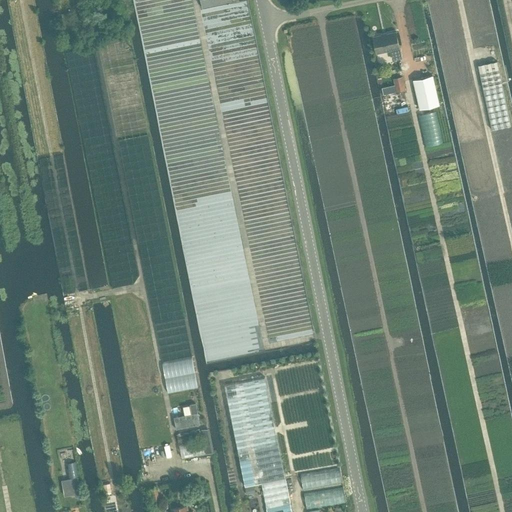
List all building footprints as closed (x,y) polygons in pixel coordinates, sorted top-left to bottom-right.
[(201,0),(203,8),(232,1),(232,0),(201,0)] [(62,14),(65,32),(76,30),(72,12),(62,14)] [(397,33),(374,38),(378,54),(390,51),(392,59),(402,57),(397,33)] [(477,65),(491,129),(511,125),(497,61),(477,65)] [(413,80),(419,109),(439,104),(433,75),(413,80)] [(393,78),(396,92),(405,90),(402,76),(393,78)] [(436,111),(417,115),(424,147),(443,143),(436,111)] [(265,378),(225,386),(246,487),(262,483),(267,509),(291,504),(286,479),(265,378)] [(184,415),(174,417),(176,429),(200,425),(197,413),(195,403),(190,404),(190,405),(183,406),(184,415)] [(178,443),(202,438),(201,432),(177,436),(178,443)] [(76,467),(66,469),(68,479),(78,477),(76,467)] [(81,497),(78,478),(72,479),(75,495),(76,498),(81,497)] [(115,480),(116,487),(123,486),(122,478),(115,480)] [(150,489),(152,502),(161,501),(159,488),(150,489)]
